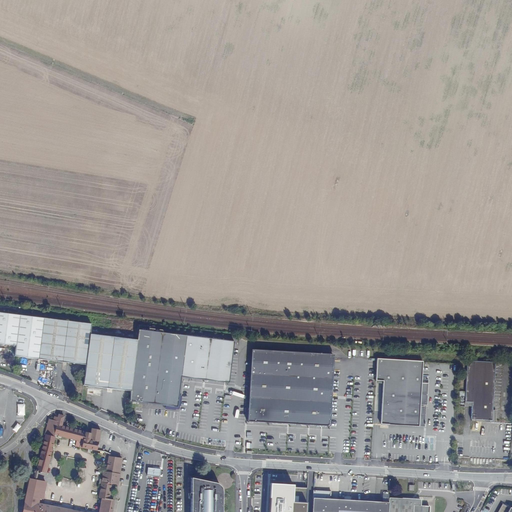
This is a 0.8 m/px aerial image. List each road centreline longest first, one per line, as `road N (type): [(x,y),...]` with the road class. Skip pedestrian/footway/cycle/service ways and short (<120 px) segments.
road 1 (unclassified): [(244,463),(488,476)]
road 2 (unclassified): [(51,401),(154,444),(244,463)]
